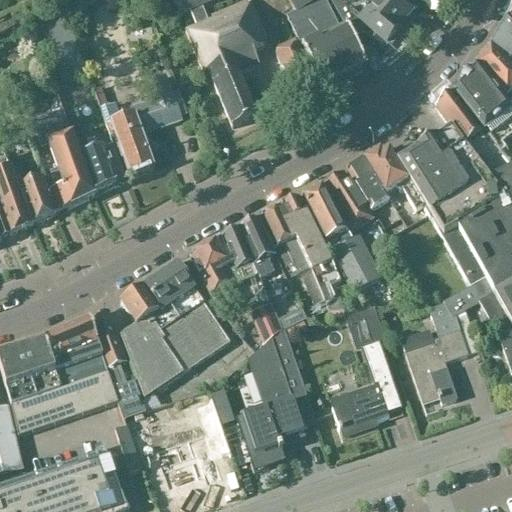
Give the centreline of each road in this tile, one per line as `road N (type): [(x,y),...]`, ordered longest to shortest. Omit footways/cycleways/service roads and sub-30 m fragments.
road 1 (unclassified): [(0,325),(40,314),(378,117),(449,52),(490,0)]
road 2 (tertiary): [(511,429),(269,511)]
